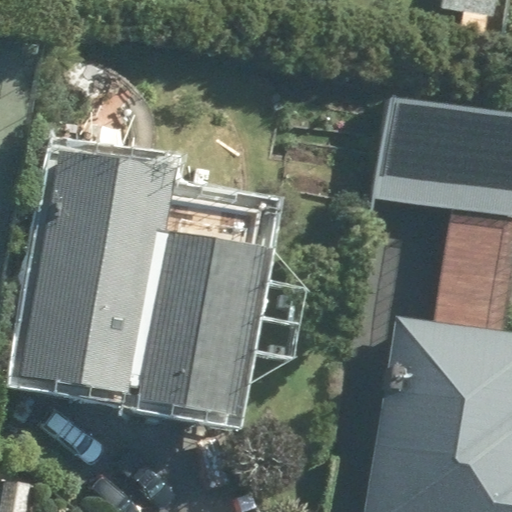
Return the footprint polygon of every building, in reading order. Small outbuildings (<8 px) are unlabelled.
[(383,91),(363,218),(423,227),(443,101),(383,91)] [(130,395),(158,230),(169,166),(54,146),(14,375),(130,395)] [(158,230),(130,395),(237,413),(265,248),(158,230)] [(511,511),(511,326),(391,313),(379,409),(366,408),(353,511),(511,511)] [(33,511),(35,479),(0,477),(0,511),(33,511)]
